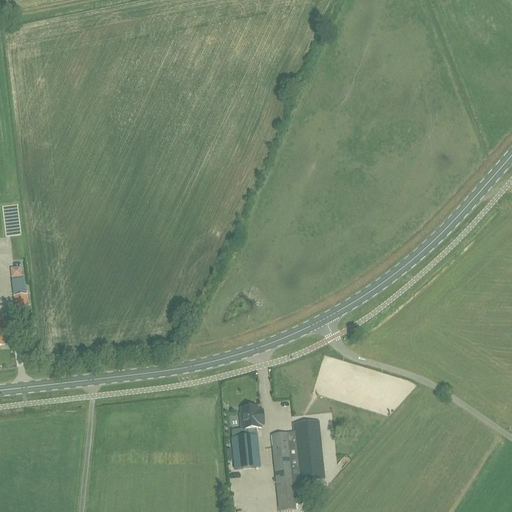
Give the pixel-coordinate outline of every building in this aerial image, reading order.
[(13,297),(15,297),(25,296),(26,295),(24,279),(11,280),(13,297)] [(15,316),(28,314),(26,295),(13,297),(15,316)] [(28,332),(33,332),(38,331),(36,318),(26,320),(28,332)] [(261,429),(261,427),(264,427),(263,420),(262,411),(257,411),(257,407),(241,409),(241,415),(240,415),(241,431),(246,430),(247,438),(232,440),(235,470),(259,468),(256,429),(261,429)] [(302,506),(301,496),(299,483),(325,480),(319,422),(293,425),(294,433),(271,436),(278,511),(283,511),(296,511),(295,507),(302,506)]
